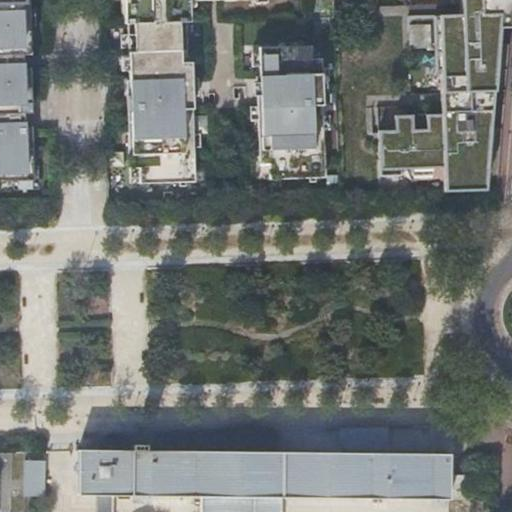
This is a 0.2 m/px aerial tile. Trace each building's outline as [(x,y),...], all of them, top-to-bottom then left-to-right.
[(0,0),(0,55),(21,55),(29,55),(26,0),(0,0)] [(122,0),(124,24),(127,24),(129,81),(191,79),(190,72),(186,72),(184,22),(188,22),(187,0),(122,0)] [(442,168),(443,192),(468,191),(468,181),(486,181),(497,39),(498,28),(499,15),(511,15),(511,0),(458,0),(459,15),(408,16),(409,49),(438,48),(445,48),(446,74),(439,75),(440,114),(425,114),(426,129),(413,130),(412,115),(394,116),(394,130),(378,131),(379,177),(401,176),(401,170),(411,169),(411,176),(433,175),(433,168),(442,168)] [(511,15),(499,15),(498,28),(510,28),(511,15)] [(310,45),(257,47),(259,76),(256,76),(258,164),(269,164),(269,179),(324,177),(320,58),(310,58),(310,45)] [(21,55),(0,55),(0,68),(22,68),(21,55)] [(0,68),(0,180),(33,180),(31,126),(23,127),(23,114),(30,113),(29,68),(22,68),(0,68)] [(129,81),(126,82),(126,96),(191,94),(191,79),(129,81)] [(191,94),(126,96),(128,168),(138,168),(139,183),(194,182),(191,94)] [(486,181),(468,181),(468,191),(485,190),(486,181)] [(95,494),(94,511),(280,511),(281,496),(448,498),(449,477),(449,455),(145,449),(145,443),(133,443),(132,449),(79,448),(78,493),(95,494)] [(24,494),(45,495),(45,460),(25,459),(24,494)] [(449,477),(448,498),(464,498),(465,477),(449,477)]
